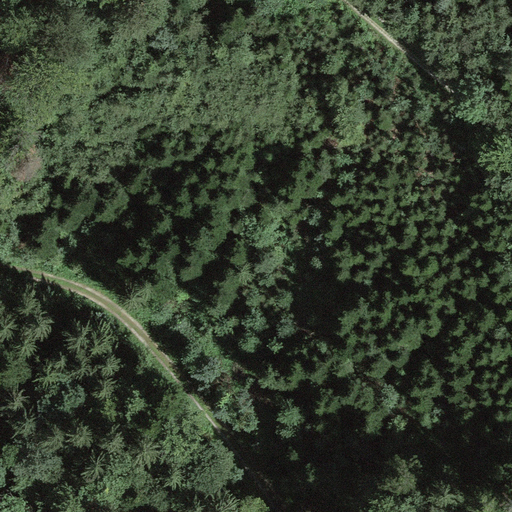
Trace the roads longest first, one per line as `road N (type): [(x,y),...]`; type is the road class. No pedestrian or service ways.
road 1 (track): [(275,511),(141,324),(89,293),(0,265)]
road 2 (track): [(358,0),(511,135)]
